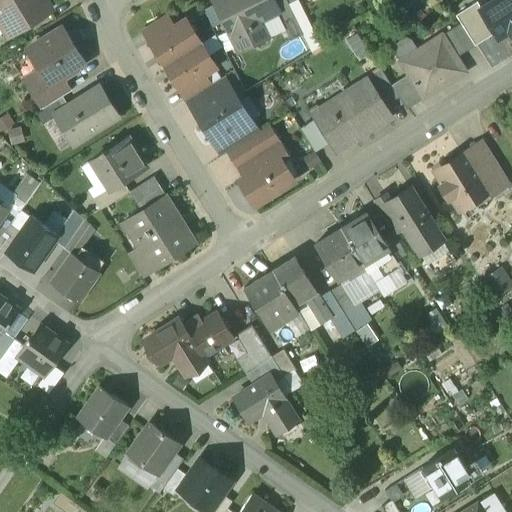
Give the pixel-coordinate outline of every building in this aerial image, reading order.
[(0,0),(0,37),(0,38),(50,8),(45,0),(0,0)] [(214,0),(213,1),(238,51),(257,42),(251,29),(253,27),(252,24),(276,12),(278,11),(272,0),(214,0)] [(286,0),(272,0),(278,11),(276,12),(282,23),(295,17),(289,5),(286,0)] [(511,0),(496,0),(481,9),(495,32),(499,37),(509,30),(511,34),(511,33),(511,0)] [(296,1),(289,5),(295,17),(295,18),(303,14),(296,1)] [(456,14),(475,45),(495,32),(481,9),(477,2),(456,14)] [(167,16),(145,30),(152,41),(174,27),(167,16)] [(152,41),(151,41),(166,65),(199,43),(184,20),(174,27),(152,41)] [(461,23),(440,35),(444,42),(446,41),(456,57),(475,45),(461,23)] [(61,29),(29,49),(46,77),(29,88),(41,108),(61,96),(71,89),(63,75),(83,63),(61,29)] [(440,35),(418,49),(401,61),(409,73),(424,97),(465,71),(456,57),(446,41),(444,42),(440,35)] [(406,36),(394,44),(394,50),(401,61),(418,49),(412,39),(406,36)] [(199,43),(166,65),(181,88),(182,88),(204,74),(214,67),(199,43)] [(391,85),(381,68),(366,78),(383,105),(398,96),(391,85)] [(409,73),(391,85),(398,96),(406,109),(424,97),(409,73)] [(204,74),(182,88),(188,98),(189,97),(210,84),(204,74)] [(210,84),(189,97),(197,108),(229,89),(221,77),(210,84)] [(366,78),(325,103),(329,109),(315,118),(329,141),(335,151),(357,137),(354,132),(387,110),(383,105),(366,78)] [(67,106),(54,114),(55,115),(72,143),(115,117),(97,87),(67,106)] [(197,108),(194,110),(195,112),(215,141),(237,127),(245,139),(257,132),(233,94),(229,89),(197,108)] [(41,108),(35,112),(42,123),(55,115),(54,114),(67,106),(61,96),(41,108)] [(315,118),(300,127),(314,150),(329,141),(315,118)] [(237,127),(215,141),(223,153),(235,146),(245,139),(237,127)] [(245,139),(235,146),(245,161),(249,158),(266,147),(257,132),(245,139)] [(128,136),(92,159),(109,187),(110,188),(123,180),(146,165),(128,136)] [(480,144),(464,154),(487,191),(485,192),(489,199),(508,187),(489,155),(488,156),(480,144)] [(266,147),(249,158),(255,168),(276,154),(270,145),(266,147)] [(255,168),(238,179),(254,204),(292,179),(276,154),(255,168)] [(487,191),(464,154),(436,171),(443,182),(440,184),(438,191),(443,197),(449,198),(452,197),(459,208),(485,192),(487,191)] [(10,193),(11,196),(24,205),(39,184),(23,173),(10,193)] [(129,191),(141,210),(164,196),(165,195),(153,176),(129,191)] [(123,180),(110,188),(109,187),(92,197),(100,209),(129,191),(123,180)] [(11,196),(10,193),(0,186),(0,202),(4,205),(11,196)] [(442,240),(409,187),(388,200),(404,226),(421,253),(442,240)] [(388,200),(384,195),(374,201),(393,232),(404,226),(388,200)] [(141,210),(127,219),(135,232),(130,235),(138,248),(129,255),(142,276),(195,242),(185,227),(181,230),(174,220),(177,218),(164,196),(141,210)] [(4,205),(0,202),(0,219),(8,208),(4,205)] [(73,209),(56,232),(59,234),(54,240),(64,247),(83,219),(73,209)] [(366,213),(341,228),(362,263),(388,247),(366,213)] [(56,232),(32,216),(7,252),(34,270),(54,240),(59,234),(56,232)] [(64,247),(63,247),(73,253),(77,255),(93,229),(83,219),(64,247)] [(341,228),(315,244),(337,279),(362,263),(341,228)] [(413,265),(401,246),(389,254),(401,273),(413,265)] [(77,255),(73,253),(52,283),(77,301),(99,270),(77,255)] [(294,256),(272,269),(294,304),(304,298),(319,323),(331,316),(319,296),(294,256)] [(418,272),(413,265),(401,273),(406,280),(418,272)] [(511,290),(498,268),(480,278),(494,301),(511,290)] [(294,304),(272,269),(243,288),(269,329),(298,311),(294,304)] [(341,283),(329,290),(342,309),(353,302),(341,283)] [(329,290),(319,296),(331,316),(342,309),(329,290)] [(19,309),(0,295),(0,335),(3,331),(19,309)] [(353,302),(342,309),(345,316),(357,309),(353,302)] [(201,321),(197,315),(183,325),(182,325),(202,357),(203,356),(233,337),(217,310),(201,321)] [(203,356),(202,357),(182,325),(183,325),(178,318),(144,339),(153,353),(155,352),(161,361),(173,353),(186,373),(206,360),(203,356)] [(68,343),(40,323),(30,338),(28,337),(23,344),(19,350),(15,355),(44,375),(45,375),(53,364),(68,343)] [(359,328),(368,345),(378,339),(368,323),(359,328)] [(271,355),(251,324),(238,331),(259,365),(272,357),(271,355)] [(3,331),(0,335),(0,357),(10,343),(14,337),(3,331)] [(14,337),(10,343),(19,350),(23,344),(14,337)] [(10,343),(0,357),(9,364),(15,355),(19,350),(10,343)] [(283,348),(271,355),(272,357),(283,375),(296,369),(283,348)] [(259,365),(247,373),(254,384),(269,374),(274,381),(283,375),(272,357),(259,365)] [(206,360),(186,373),(190,378),(209,366),(206,360)] [(53,364),(45,375),(44,375),(38,383),(49,391),(63,371),(53,364)] [(241,376),(248,387),(254,384),(247,373),(241,376)] [(274,381),(269,374),(254,384),(248,387),(235,395),(250,420),(264,411),(276,432),(297,419),(274,381)] [(128,407),(100,387),(78,419),(104,437),(106,439),(119,420),(128,407)] [(104,437),(95,450),(106,458),(128,427),(119,420),(106,439),(104,437)] [(180,443),(150,423),(128,454),(158,475),(174,452),(180,443)] [(452,448),(422,467),(434,486),(441,497),(471,478),(452,448)] [(174,452),(158,475),(167,481),(176,469),(184,459),(174,452)] [(232,481),(200,458),(187,477),(177,490),(193,501),(196,496),(213,508),(222,495),(232,481)] [(422,468),(404,480),(416,498),(434,486),(422,467),(421,468),(422,468)] [(167,481),(163,488),(173,496),(177,490),(187,477),(176,469),(167,481)] [(213,508),(209,511),(224,511),(231,502),(222,495),(213,508)] [(275,511),(252,495),(239,511),(275,511)] [(398,511),(391,500),(381,506),(384,511),(398,511)] [(482,511),(477,503),(463,511),(482,511)]
